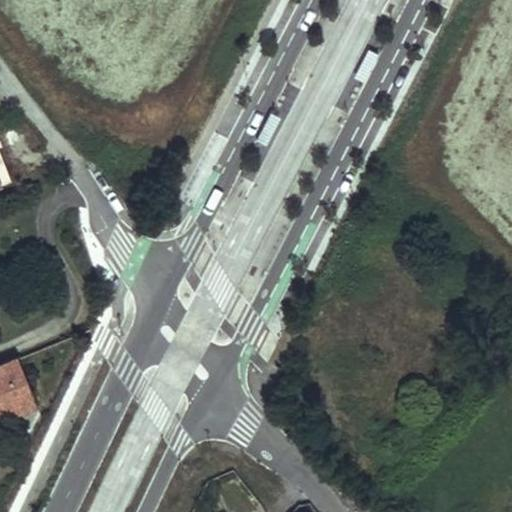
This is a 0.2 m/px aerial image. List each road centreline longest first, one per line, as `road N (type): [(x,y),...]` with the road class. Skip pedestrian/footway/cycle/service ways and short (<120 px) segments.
road 1 (tertiary): [(224,370),(422,0)]
road 2 (tertiary): [(317,0),(165,295)]
road 3 (residential): [(165,295),(106,227),(0,67)]
road 4 (tertiary): [(144,335),(59,511)]
road 5 (residential): [(336,511),(212,389)]
road 6 (tertiary): [(146,511),(204,402)]
